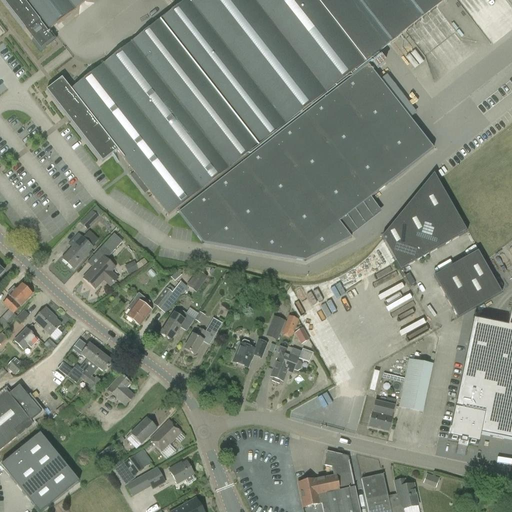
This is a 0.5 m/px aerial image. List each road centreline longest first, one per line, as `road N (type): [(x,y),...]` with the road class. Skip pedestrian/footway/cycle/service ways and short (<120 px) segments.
road 1 (unclassified): [(202,432),(260,420),(511,479)]
road 2 (tertiary): [(202,432),(172,382),(87,318)]
